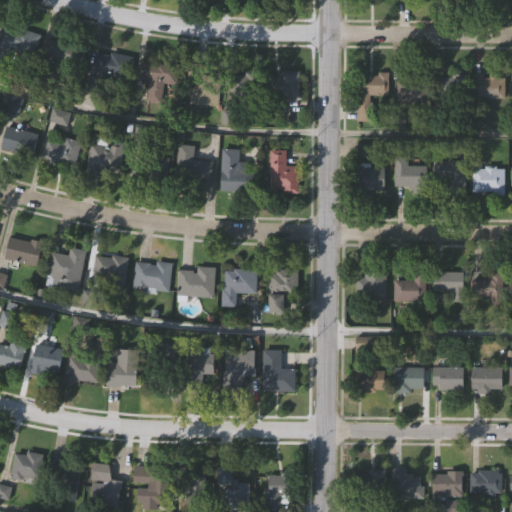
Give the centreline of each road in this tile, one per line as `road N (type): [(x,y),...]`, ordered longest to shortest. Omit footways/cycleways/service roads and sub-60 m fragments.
road 1 (residential): [(511,429),(139,424),(0,400)]
road 2 (tertiary): [(320,511),(328,0)]
road 3 (residential): [(327,229),(209,225),(0,185)]
road 4 (residential): [(328,33),(196,27),(59,0)]
road 5 (residential): [(511,230),(327,229)]
road 6 (residential): [(511,34),(328,33)]
